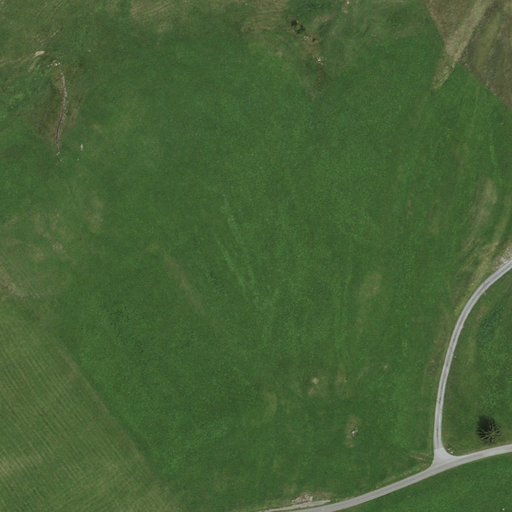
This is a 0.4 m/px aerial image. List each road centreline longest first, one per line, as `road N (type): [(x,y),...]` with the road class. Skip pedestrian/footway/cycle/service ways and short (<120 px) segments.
road 1 (unclassified): [(284,511),(340,502),(511,443)]
road 2 (track): [(442,463),(438,433),(454,336),(487,285),(511,264)]
